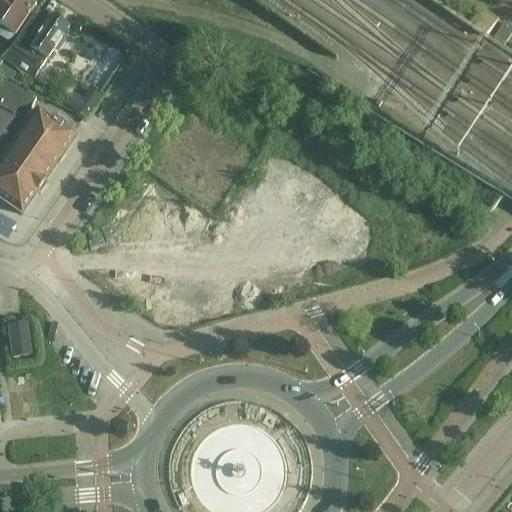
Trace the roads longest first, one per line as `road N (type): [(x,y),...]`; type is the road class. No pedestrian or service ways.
road 1 (residential): [(43,251),(162,72),(155,51),(80,0)]
road 2 (secondary): [(330,443),(490,311),(511,277)]
road 3 (secondary): [(511,269),(305,405)]
road 4 (unclassified): [(15,273),(158,419)]
road 5 (secondary): [(305,405),(259,381),(224,380),(191,391),(158,419)]
road 6 (secondary): [(0,505),(141,493)]
road 7 (secondary): [(141,464),(3,476)]
